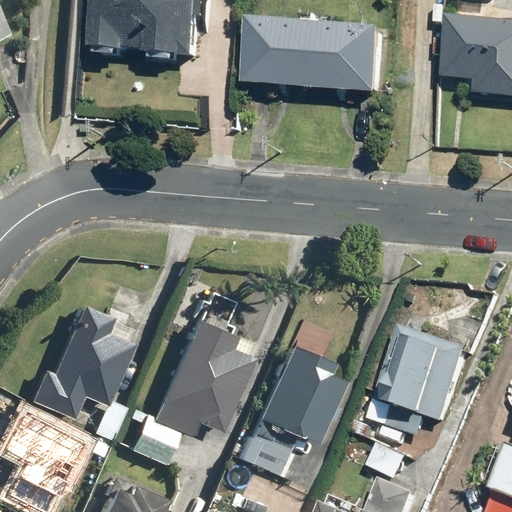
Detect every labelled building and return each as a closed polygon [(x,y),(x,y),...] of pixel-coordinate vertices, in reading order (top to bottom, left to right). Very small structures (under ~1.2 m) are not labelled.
[(99,0),(95,54),(130,57),(131,54),(154,56),(154,59),(199,62),(202,27),(209,28),(211,6),(204,5),(204,0),(99,0)] [(511,26),(453,22),(448,83),(480,85),(479,99),(511,101),(511,26)] [(254,25),(249,89),(383,100),(388,35),(254,25)] [(82,398),(99,405),(102,396),(109,399),(137,325),(75,301),(47,370),(40,367),(26,403),(73,421),(82,398)] [(195,423),(221,433),(251,359),(184,332),(150,416),(142,413),(127,450),(165,466),(178,434),(189,438),(195,423)] [(399,334),(373,420),(391,426),(395,410),(446,426),(468,355),(399,334)] [(286,343),(254,418),(273,427),(273,428),(295,437),(295,436),(314,444),(341,380),(325,373),(330,362),(286,343)] [(111,441),(126,408),(107,399),(92,432),(111,441)] [(48,511),(85,440),(17,407),(0,441),(0,454),(17,463),(0,496),(0,497),(29,511),(48,511)] [(399,481),(411,459),(388,447),(376,469),(399,481)] [(511,449),(506,447),(487,489),(511,499),(511,449)] [(170,511),(174,505),(116,478),(99,511),(170,511)] [(408,511),(417,494),(382,479),(371,504),(344,492),(337,508),(325,503),(320,511),(408,511)]
